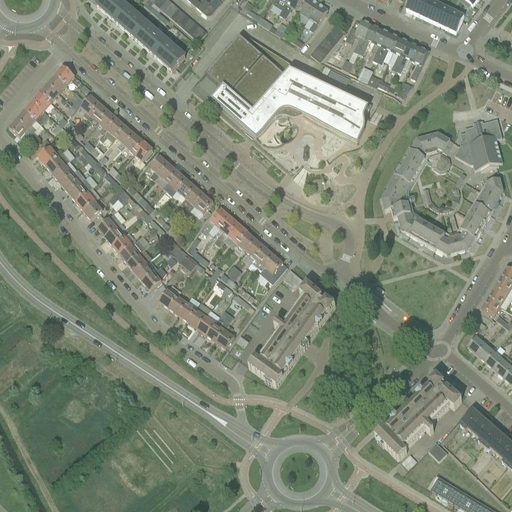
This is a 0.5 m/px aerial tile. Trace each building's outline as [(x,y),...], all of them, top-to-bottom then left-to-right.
[(102,14),(113,2),(110,0),(102,0),(95,9),(96,9),(97,8),(100,11),(99,12),(102,14)] [(156,9),(163,0),(155,0),(151,5),(153,7),(156,9)] [(164,0),(163,0),(156,9),(160,13),(168,3),(164,0)] [(281,14),(290,0),(277,0),(272,8),(281,14)] [(303,0),(290,0),(281,14),(282,14),(279,18),(285,23),(290,15),(289,14),(291,11),(295,14),(303,0)] [(379,0),(378,3),(387,8),(390,0),(379,0)] [(424,0),(423,0),(411,0),(406,13),(416,18),(424,0)] [(434,5),(424,0),(416,18),(426,23),(434,5)] [(480,1),(478,0),(460,0),(461,1),(466,4),(471,8),(473,10),(480,1)] [(209,6),(203,1),(196,10),(201,15),(209,6)] [(309,23),(318,7),(309,1),(299,17),(309,23)] [(108,20),(119,7),(113,2),(102,14),(108,20)] [(149,3),(144,9),(148,13),(153,7),(151,5),(149,3)] [(168,3),(160,13),(165,17),(173,7),(168,3)] [(444,10),(434,5),(426,23),(435,27),(444,10)] [(216,12),(209,6),(201,15),(206,19),(207,20),(208,20),(210,19),(211,19),(212,18),(212,17),(216,13),(216,12)] [(115,25),(127,11),(124,8),(122,10),(119,7),(108,20),(112,23),(112,22),(115,25)] [(153,7),(148,13),(155,20),(158,16),(160,13),(156,9),(153,7)] [(173,7),(165,17),(170,21),(178,11),(173,7)] [(313,36),(315,33),(328,13),(318,7),(309,23),(314,26),(309,33),(313,36)] [(445,32),(453,14),(444,10),(435,27),(445,32)] [(121,31),(132,18),(130,16),(131,14),(127,11),(115,25),(114,25),(115,26),(116,25),(119,28),(118,28),(121,31)] [(178,11),(170,21),(174,25),(183,15),(178,11)] [(260,20),(249,13),(247,17),(258,24),(260,20)] [(453,14),(445,32),(455,37),(464,19),(453,14)] [(183,15),(174,25),(179,29),(187,20),(183,15)] [(128,36),(138,24),(132,18),(121,31),(128,36)] [(187,20),(179,29),(184,33),(192,24),(187,20)] [(272,29),(260,21),(256,27),(268,34),(269,34),(271,30),(272,29)] [(134,41),(146,28),(143,24),(141,26),(138,24),(128,36),(131,39),(134,41),(133,42),(134,42),(135,42),(134,41)] [(192,24),(184,33),(189,37),(197,28),(192,24)] [(357,57),(371,29),(362,24),(357,34),(351,31),(345,45),(351,48),(355,39),(360,41),(353,55),(357,57)] [(140,47),(151,35),(149,33),(150,31),(146,28),(134,41),(135,42),(138,44),(137,45),(140,47)] [(197,28),(189,37),(194,41),(202,32),(197,28)] [(374,48),(380,33),(371,29),(357,57),(362,60),(366,51),(371,53),(374,48)] [(276,33),(271,30),(269,34),(280,41),(284,36),(277,31),(276,33)] [(344,37),(334,30),(330,34),(340,42),(344,37)] [(202,32),(194,41),(198,46),(206,37),(207,36),(202,32)] [(378,50),(371,64),(376,67),(390,37),(380,33),(374,48),(378,50)] [(340,42),(330,34),(326,39),(336,47),(340,42)] [(147,53),(157,41),(151,35),(140,47),(147,53)] [(390,37),(376,67),(381,69),(388,54),(393,57),(400,42),(390,37)] [(301,170),(332,135),(357,146),(364,132),(359,130),(363,121),(364,121),(368,110),(322,89),(300,78),(300,77),(241,39),(207,78),(202,84),(193,94),(194,94),(195,95),(244,137),(247,140),(249,138),(254,143),(253,145),(254,146),(286,173),(287,174),(293,180),(301,170)] [(336,47),(326,39),(322,44),(332,52),(336,47)] [(153,58),(165,44),(162,41),(160,43),(157,41),(147,53),(150,56),(150,55),(153,58),(152,59),(153,59),(154,58),(153,58)] [(398,59),(391,73),(395,75),(409,46),(400,42),(393,57),(398,59)] [(293,47),(300,51),(303,47),(296,43),(293,47)] [(159,64),(170,52),(168,50),(169,48),(165,44),(153,58),(154,58),(157,61),(156,61),(159,64)] [(332,52),(322,44),(318,49),(328,57),(332,52)] [(412,65),(418,51),(409,46),(395,75),(400,77),(403,71),(408,73),(412,65)] [(328,57),(318,49),(314,53),(324,61),(328,57)] [(429,55),(418,51),(412,65),(417,68),(410,82),(415,85),(429,55)] [(165,71),(176,57),(170,52),(159,64),(163,67),(162,68),(165,71)] [(324,61),(314,53),(310,58),(320,66),(324,61)] [(179,59),(176,57),(165,71),(167,73),(168,71),(169,72),(172,74),(171,75),(172,76),(185,61),(181,57),(179,59)] [(345,64),(341,73),(348,76),(353,68),(345,64)] [(63,70),(55,80),(66,89),(71,84),(77,90),(78,89),(82,92),(82,93),(87,98),(90,94),(85,89),(80,86),(63,70)] [(368,83),(366,88),(376,93),(377,90),(380,84),(380,83),(370,79),(368,83)] [(66,89),(55,80),(47,88),(59,98),(66,89)] [(361,80),(359,84),(366,88),(368,83),(361,80)] [(387,94),(389,90),(390,88),(389,88),(380,84),(377,90),(387,94)] [(403,86),(396,99),(403,103),(412,92),(412,90),(403,86)] [(59,98),(47,88),(40,97),(51,107),(59,98)] [(43,116),(51,107),(40,97),(32,106),(43,116)] [(83,118),(87,122),(99,107),(90,99),(80,111),(86,115),(83,118)] [(72,109),(75,112),(80,106),(77,103),(72,109)] [(48,120),(43,116),(32,106),(24,115),(36,124),(35,125),(40,129),(48,120)] [(98,127),(108,115),(99,107),(87,122),(90,124),(93,122),(98,127)] [(70,119),(75,112),(72,109),(67,116),(70,119)] [(24,115),(16,124),(32,137),(36,133),(31,129),(35,125),(36,124),(24,115)] [(117,123),(108,115),(98,127),(102,130),(98,135),(103,139),(117,123)] [(63,121),(58,128),(61,131),(61,130),(66,124),(63,121)] [(126,130),(117,123),(103,139),(99,143),(107,151),(115,142),(116,142),(126,130)] [(480,175),(489,173),(499,170),(498,168),(502,167),(496,143),(502,142),(497,123),(483,127),(482,125),(472,128),(473,131),(465,133),(465,136),(460,138),(462,146),(454,160),(471,169),(472,169),(474,175),(480,173),(480,175)] [(32,137),(16,124),(9,132),(25,146),(32,137)] [(77,134),(72,129),(74,128),(70,124),(65,129),(74,137),(77,134)] [(56,137),(61,131),(58,128),(53,134),(56,137)] [(135,138),(126,130),(116,142),(120,146),(117,151),(120,153),(124,149),(125,150),(135,138)] [(83,140),(77,134),(74,137),(80,143),(83,140)] [(69,145),(72,142),(66,136),(63,139),(69,145)] [(409,207),(416,206),(414,201),(407,203),(405,195),(425,163),(422,161),(424,157),(427,159),(436,156),(438,154),(442,156),(444,153),(446,150),(448,147),(450,144),(438,137),(416,143),(410,154),(409,153),(386,192),(387,192),(382,202),(381,203),(384,215),(390,213),(393,222),(397,221),(398,226),(400,233),(403,233),(405,234),(404,235),(409,239),(435,254),(436,253),(447,259),(448,257),(450,257),(451,258),(464,255),(464,253),(466,253),(468,254),(474,243),(476,243),(498,205),(497,204),(498,202),(500,202),(503,196),(499,182),(496,183),(493,184),(489,185),(486,186),(488,192),(485,193),(460,235),(463,237),(461,241),(458,239),(449,241),(447,244),(443,242),(445,239),(415,222),(412,223),(410,217),(411,217),(410,212),(409,207)] [(133,158),(144,146),(135,138),(125,150),(133,158)] [(78,147),(72,142),(69,145),(71,146),(73,149),(75,151),(78,147)] [(47,144),(41,148),(44,152),(49,147),(47,144)] [(94,151),(88,145),(85,148),(90,154),(94,151)] [(144,146),(133,158),(142,165),(143,165),(153,154),(144,146)] [(41,148),(36,152),(39,156),(44,152),(41,148)] [(46,170),(58,160),(51,151),(39,161),(46,170)] [(99,157),(94,151),(90,154),(96,160),(99,157)] [(80,155),(86,161),(89,158),(83,152),(80,155)] [(54,179),(66,169),(70,165),(63,156),(58,160),(46,170),(54,179)] [(95,164),(89,158),(86,161),(92,167),(95,164)] [(429,161),(428,163),(433,166),(431,170),(432,173),(440,177),(445,176),(450,168),(448,163),(439,158),(429,161)] [(104,159),(98,165),(101,168),(107,163),(104,159)] [(159,180),(169,168),(160,160),(150,172),(154,176),(149,181),(154,185),(159,180)] [(98,165),(92,171),(100,180),(105,175),(100,170),(101,168),(98,165)] [(178,176),(169,168),(159,180),(168,188),(178,176)] [(61,188),(73,178),(66,169),(54,179),(61,188)] [(109,174),(115,180),(118,177),(113,171),(109,174)] [(73,178),(61,188),(69,197),(85,183),(78,174),(73,178)] [(168,188),(163,193),(172,200),(177,195),(187,184),(178,176),(168,188)] [(108,177),(105,180),(110,186),(113,183),(108,177)] [(124,183),(118,177),(115,180),(121,186),(124,183)] [(76,206),(88,196),(93,192),(85,183),(69,197),(76,206)] [(187,184),(177,195),(185,203),(196,191),(187,184)] [(142,201),(136,195),(131,190),(128,193),(133,198),(139,204),(142,201)] [(194,210),(204,199),(196,191),(185,203),(194,210)] [(128,205),(133,210),(136,207),(130,201),(125,195),(122,198),(118,203),(123,209),(128,205)] [(84,215),(95,205),(88,196),(76,206),(84,215)] [(213,207),(204,199),(194,210),(202,218),(203,218),(213,207)] [(148,207),(142,201),(139,204),(145,210),(148,207)] [(103,214),(95,205),(84,215),(91,224),(103,214)] [(142,218),(145,215),(142,213),(136,207),(133,210),(139,215),(142,218)] [(156,212),(150,218),(153,221),(159,215),(156,212)] [(220,233),(230,221),(221,213),(211,224),(210,223),(202,233),(200,235),(206,239),(211,232),(214,228),(220,233)] [(117,231),(121,228),(114,218),(98,232),(105,241),(117,231)] [(147,227),(153,221),(150,218),(144,224),(147,227)] [(156,222),(162,228),(165,225),(160,219),(156,222)] [(229,240),(239,229),(230,221),(220,233),(223,236),(220,240),(214,247),(219,251),(229,240)] [(150,227),(156,234),(159,230),(154,224),(150,227)] [(165,225),(162,228),(173,240),(176,237),(177,230),(175,228),(171,231),(165,225)] [(113,250),(124,240),(120,235),(125,231),(121,228),(117,231),(105,241),(113,250)] [(247,236),(239,229),(229,240),(237,248),(247,236)] [(165,237),(159,230),(156,234),(162,240),(165,237)] [(131,248),(135,245),(128,236),(124,240),(113,250),(120,259),(132,249),(131,248)] [(256,244),(247,236),(237,248),(246,256),(256,244)] [(182,243),(176,237),(173,240),(179,246),(182,243)] [(165,243),(171,249),(174,246),(168,240),(165,243)] [(194,252),(200,244),(195,241),(187,254),(199,264),(201,260),(195,255),(197,253),(194,252)] [(137,243),(135,245),(131,248),(132,249),(120,259),(127,268),(139,258),(145,253),(137,243)] [(265,251),(256,244),(246,256),(255,263),(265,251)] [(180,252),(174,246),(171,249),(177,255),(180,252)] [(261,275),(274,259),(265,251),(255,263),(252,267),(261,275)] [(135,277),(147,267),(139,258),(127,268),(135,277)] [(278,283),(288,272),(274,259),(261,275),(260,277),(272,288),(273,289),(278,283)] [(196,273),(199,269),(197,267),(188,260),(180,269),(179,271),(188,279),(189,278),(191,280),(196,273)] [(209,266),(201,260),(199,264),(206,269),(209,266)] [(142,285),(154,276),(147,267),(135,277),(142,285)] [(154,276),(142,285),(150,295),(162,285),(167,278),(160,270),(154,276)] [(234,270),(229,275),(230,283),(233,285),(241,276),(234,270)] [(218,271),(213,278),(217,281),(221,274),(218,271)] [(511,275),(506,272),(500,283),(511,289),(511,275)] [(302,284),(290,274),(282,283),(294,293),(302,284)] [(220,281),(227,286),(229,283),(223,277),(220,281)] [(209,285),(213,288),(217,281),(213,278),(209,285)] [(230,283),(229,283),(227,286),(233,291),(236,288),(233,285),(230,283)] [(506,301),(511,291),(511,289),(500,283),(494,293),(506,301)] [(219,284),(216,288),(223,293),(226,290),(219,285),(219,284)] [(306,288),(299,297),(303,300),(281,330),(276,326),(273,330),(278,333),(257,363),(255,361),(248,371),(265,383),(264,384),(271,389),(272,388),(275,391),(303,353),(304,354),(309,347),(307,347),(335,309),(325,302),(325,303),(306,288)] [(172,289),(159,306),(169,313),(178,300),(181,296),(172,289)] [(232,295),(226,290),(223,293),(229,298),(232,295)] [(241,291),(238,296),(244,301),(248,297),(241,291)] [(500,312),(506,301),(494,293),(487,304),(500,312)] [(254,302),(248,297),(244,301),(251,306),(254,302)] [(234,303),(241,308),(244,304),(237,299),(234,303)] [(178,319),(187,307),(178,300),(169,313),(178,319)] [(247,313),(250,310),(244,304),(241,308),(247,313)] [(494,322),(500,312),(487,304),(481,315),(494,322)] [(187,307),(178,319),(188,326),(197,314),(187,307)] [(197,314),(188,326),(197,333),(206,320),(210,315),(201,308),(197,314)] [(206,320),(197,333),(207,340),(216,327),(206,320)] [(505,325),(499,320),(496,324),(502,329),(505,325)] [(225,334),(230,327),(220,321),(216,327),(207,340),(216,347),(225,334)] [(511,330),(505,325),(502,329),(508,334),(511,330)] [(233,332),(229,329),(230,327),(225,334),(216,347),(226,354),(235,341),(229,337),(233,332)] [(244,351),(248,345),(240,339),(236,346),(244,351)] [(476,340),(467,351),(476,359),(484,349),(480,346),(481,344),(476,340)] [(484,349),(476,359),(485,367),(495,356),(489,351),(488,353),(484,349)] [(495,356),(485,367),(494,375),(506,361),(501,356),(499,359),(495,356)] [(506,361),(494,375),(503,383),(511,372),(511,370),(508,367),(511,364),(507,360),(506,361)] [(511,372),(503,383),(511,391),(511,390),(511,372)] [(376,444),(382,450),(383,449),(398,464),(406,456),(404,454),(425,434),(430,438),(433,435),(429,430),(450,409),(454,413),(461,404),(443,388),(444,387),(436,379),(408,407),(407,406),(401,411),(402,412),(374,440),(377,443),(376,444)] [(496,435),(487,427),(490,423),(485,418),(482,422),(472,414),(461,427),(485,448),(496,435)] [(511,464),(511,448),(510,447),(511,445),(511,441),(509,439),(505,443),(496,435),(485,448),(508,469),(511,464)] [(436,446),(428,454),(439,465),(447,457),(436,446)] [(401,466),(408,473),(416,465),(409,458),(401,466)] [(483,511),(437,484),(430,495),(458,511),(483,511)]
